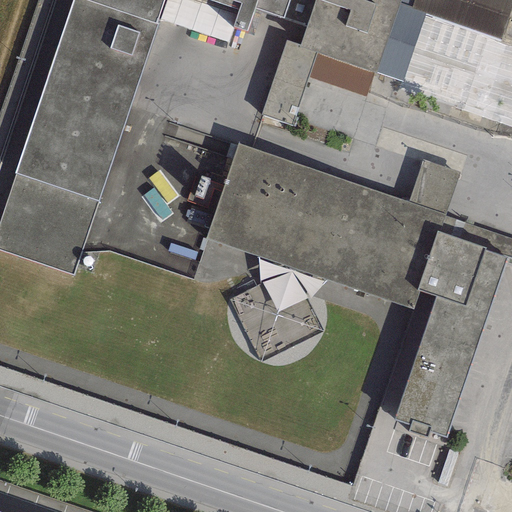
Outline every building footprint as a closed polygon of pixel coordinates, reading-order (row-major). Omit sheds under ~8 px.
[(72,0),(13,170),(0,208),(0,244),(72,269),(97,198),(155,22),(162,0),(213,0),(238,9),(232,27),(244,31),(254,7),(282,17),(282,15),(307,25),(315,0),(72,0)] [(511,0),(315,0),(307,25),(301,44),(298,50),(315,55),(371,75),(375,76),(376,71),(403,79),(399,87),(511,124),(511,43),(502,40),(511,9),(511,0)] [(298,50),(301,44),(285,38),(260,115),(291,126),(308,76),(315,55),(298,50)] [(371,75),(315,55),(308,76),(364,96),(371,75)] [(407,202),(240,145),(205,238),(411,310),(418,292),(434,297),(391,425),(443,443),(509,257),(438,233),(444,218),(445,215),(407,202)] [(412,188),(407,202),(445,215),(450,201),(459,176),(421,162),(412,188)]
